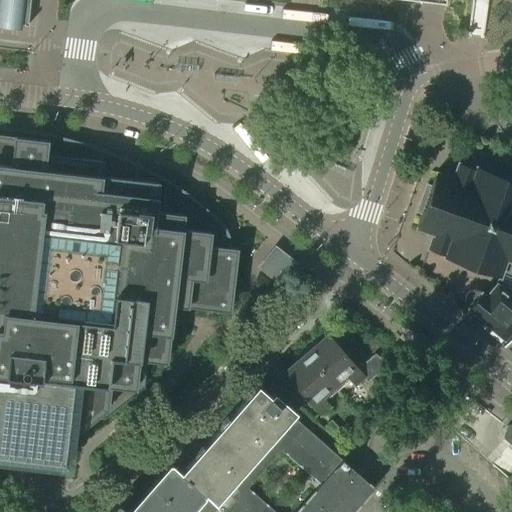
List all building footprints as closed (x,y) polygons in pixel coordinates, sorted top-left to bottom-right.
[(0,0),(0,26),(20,28),(21,25),(23,25),(28,25),(28,20),(30,0),(0,0)] [(0,458),(8,460),(17,461),(36,463),(49,465),(67,467),(70,437),(101,413),(143,380),(145,359),(157,361),(165,362),(168,340),(169,334),(171,318),(171,316),(172,305),(230,312),(237,248),(228,247),(228,245),(228,244),(228,241),(228,240),(227,237),(227,236),(226,234),(226,233),(224,230),(223,228),(222,226),(220,224),(219,223),(217,221),(203,208),(190,197),(186,194),(164,179),(158,176),(140,166),(122,159),(116,156),(92,147),(71,141),(69,140),(50,135),(44,134),(38,133),(15,130),(0,128),(0,458)] [(420,213),(415,228),(432,234),(427,249),(444,255),(443,257),(498,276),(495,283),(511,297),(511,179),(475,167),(474,169),(457,163),(452,178),(435,172),(429,187),(428,186),(419,212),(420,213)] [(275,245),(257,267),(285,289),(304,268),(275,245)] [(465,299),(465,300),(465,301),(465,302),(465,303),(466,304),(466,305),(467,306),(467,307),(468,307),(468,308),(489,326),(485,330),(501,343),(511,329),(511,297),(495,283),(485,296),(481,292),(480,292),(479,292),(478,291),(477,291),(476,291),(476,290),(475,290),(474,290),(473,290),(472,291),(471,291),(470,291),(469,292),(468,293),(467,293),(467,294),(466,295),(465,296),(465,297),(465,298),(465,299)] [(511,329),(501,343),(502,344),(511,351),(511,329)] [(317,340),(303,351),(337,390),(349,380),(354,385),(362,378),(366,383),(375,376),(384,386),(397,374),(374,354),(356,369),(326,335),(318,342),(317,340)] [(391,346),(382,358),(393,367),(403,355),(391,346)] [(337,390),(303,351),(289,363),(291,365),(283,372),(320,414),(329,407),(324,401),(337,390)] [(222,511),(351,511),(372,488),(255,385),(180,472),(214,504),(222,511)] [(511,425),(510,425),(509,424),(508,424),(507,425),(506,425),(506,426),(503,435),(503,436),(503,437),(503,438),(503,439),(504,439),(511,446),(511,425)] [(206,511),(214,504),(180,472),(171,464),(129,511),(127,511),(117,503),(108,511),(206,511)]
